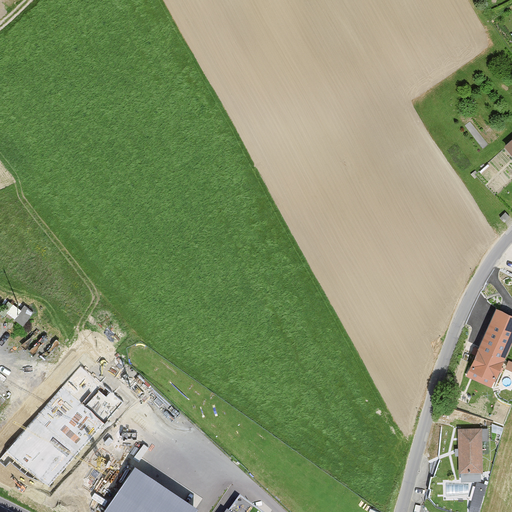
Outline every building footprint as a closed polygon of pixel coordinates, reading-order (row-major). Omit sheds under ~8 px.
[(13,301),(8,308),(24,321),(33,310),(24,303),(21,307),(13,301)] [(511,343),(511,312),(498,306),(467,374),(493,386),(511,343)] [(481,427),(458,428),(459,472),(483,472),(481,427)] [(190,511),(195,505),(135,465),(105,511),(190,511)] [(469,499),(468,508),(479,510),(481,500),(469,499)] [(254,511),(239,501),(230,511),(254,511)]
